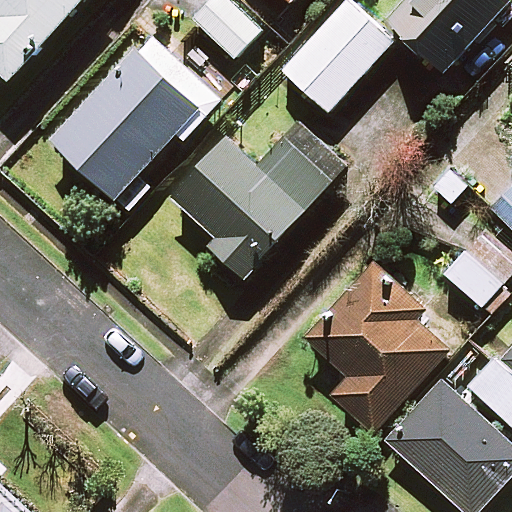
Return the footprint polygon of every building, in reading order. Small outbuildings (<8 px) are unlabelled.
[(94,0),(0,0),(0,63),(20,82),(94,0)] [(267,32),(231,0),(219,0),(200,21),(242,59),(267,32)] [(511,0),(419,0),(397,24),(450,73),(511,6),(511,0)] [(399,43),(355,2),(291,71),(335,113),(399,43)] [(221,98),(158,38),(60,141),(123,201),(221,98)] [(352,167),(303,124),(264,168),(233,140),(180,200),(224,239),(216,248),(252,280),(352,167)] [(511,192),(497,207),(511,223),(511,192)] [(511,280),(511,257),(486,235),(451,275),(489,307),(511,280)] [(425,308),(382,267),(314,339),(357,380),(341,397),(379,433),(456,351),(418,315),(425,308)] [(484,511),(511,483),(511,441),(451,383),(393,443),(465,511),(484,511)] [(11,511),(0,501),(0,511),(11,511)]
